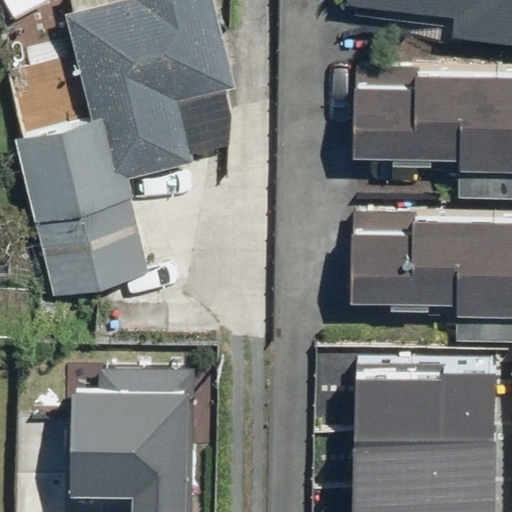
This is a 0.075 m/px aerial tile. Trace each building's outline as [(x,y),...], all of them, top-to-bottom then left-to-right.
[(7,0),(19,19),(51,1),(50,0),(7,0)] [(88,0),(64,6),(70,32),(88,111),(10,129),(48,291),(149,268),(127,173),(191,158),(177,96),(234,83),(214,0),(88,0)] [(511,0),(403,0),(448,8),(444,27),(511,39),(511,0)] [(511,63),(354,59),(354,74),(348,74),(346,145),(455,148),(455,158),(511,159),(511,63)] [(511,208),(351,205),(351,219),(345,219),(343,291),(453,294),(452,303),(511,304),(511,208)] [(498,511),(499,357),(359,356),(358,511),(498,511)] [(62,430),(62,496),(127,496),(126,511),(192,511),(192,371),(75,371),(75,430),(62,430)]
